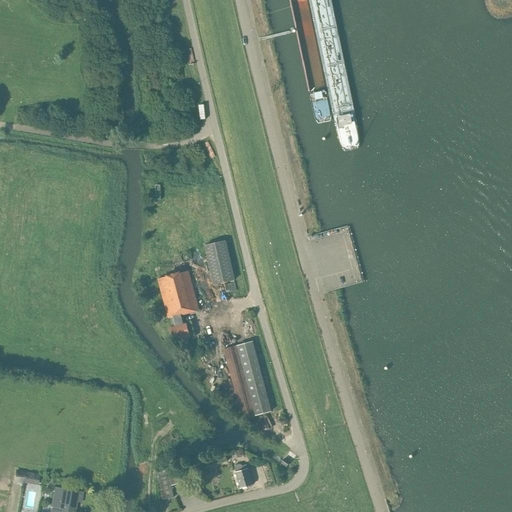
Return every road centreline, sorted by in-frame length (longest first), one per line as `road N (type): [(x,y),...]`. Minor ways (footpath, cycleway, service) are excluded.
road 1 (unclassified): [(188,511),(290,484),(303,464),(185,0)]
road 2 (unclassified): [(381,511),(241,0)]
